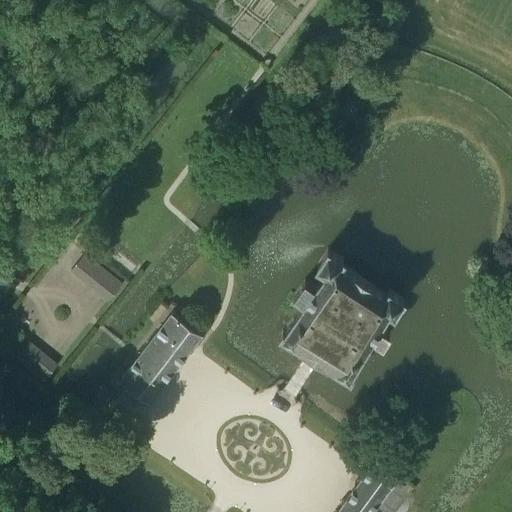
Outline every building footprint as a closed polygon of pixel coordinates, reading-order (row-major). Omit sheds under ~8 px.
[(98,256),(110,242),(93,227),(80,241),(98,256)] [(346,270),(339,265),(342,263),(345,257),(327,246),(314,266),(322,271),(314,284),(304,277),(292,294),(302,301),(279,333),(306,351),(318,358),(350,379),(373,339),(382,345),(391,331),(380,325),(388,312),(394,315),(405,298),(387,287),(382,293),(374,289),(376,285),(348,267),(346,270)] [(106,300),(121,280),(97,262),(82,281),(106,300)] [(193,326),(174,311),(176,309),(173,307),(145,343),(175,366),(201,332),(196,328),(197,326),(195,324),(193,326)] [(41,380),(55,363),(30,343),(16,360),(41,380)] [(175,366),(145,343),(115,383),(123,390),(127,384),(148,401),(175,366)] [(103,409),(116,392),(104,383),(91,400),(103,409)] [(371,511),(399,474),(375,457),(335,511),(371,511)]
